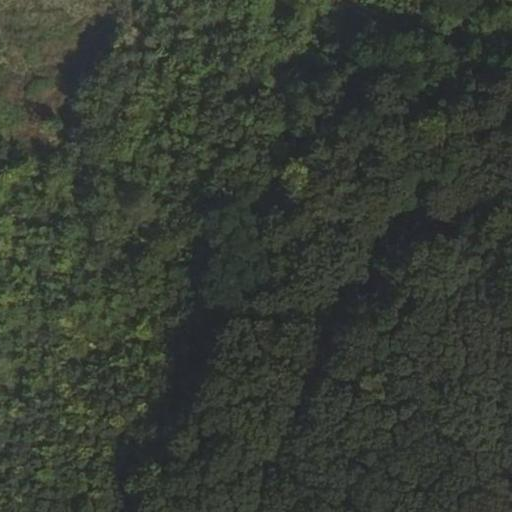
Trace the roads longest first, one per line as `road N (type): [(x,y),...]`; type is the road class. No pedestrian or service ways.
road 1 (tertiary): [(238,511),(256,454),(332,321),(395,233),(511,168)]
road 2 (track): [(348,0),(367,15),(479,57),(511,55)]
